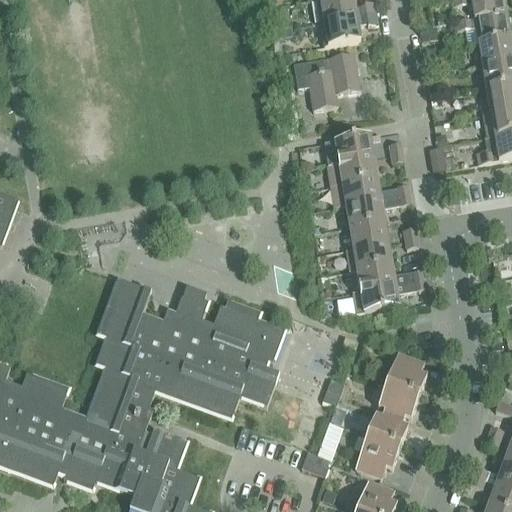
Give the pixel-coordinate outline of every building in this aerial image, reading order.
[(316,4),(320,28),(376,18),(374,7),(364,9),(364,11),(355,13),(352,0),(342,0),(319,4),(319,3),(316,4)] [(471,10),(474,24),(474,25),(507,19),(503,0),(470,0),(450,3),(451,13),(471,10)] [(376,18),(320,28),(324,52),(360,46),(358,31),(367,29),(368,31),(378,30),(376,18)] [(475,33),(478,48),(511,42),(507,19),(474,25),(474,24),(454,27),(455,37),(475,33)] [(286,42),(285,33),(282,34),(271,35),(272,44),(286,42)] [(478,48),(482,71),(511,66),(511,49),(511,42),(478,48)] [(309,93),(313,116),(338,112),(336,100),(359,96),(353,60),(293,70),(297,95),(309,93)] [(511,66),(482,71),(486,95),(511,90),(511,66)] [(511,90),(486,95),(490,119),(511,115),(511,90)] [(487,144),(494,142),(511,139),(511,115),(490,119),(483,120),(487,144)] [(511,139),(494,142),(497,157),(487,159),(487,157),(476,158),(478,170),(511,164),(511,139)] [(335,147),(339,169),(373,163),(369,141),(335,147)] [(389,151),(391,160),(403,158),(401,149),(389,151)] [(391,160),(392,170),(404,168),(403,158),(391,160)] [(327,171),(330,193),(377,185),(373,163),(339,169),(327,171)] [(334,214),(346,212),(380,206),(377,185),(330,193),(334,214)] [(396,193),(398,203),(410,201),(408,191),(396,193)] [(0,252),(1,253),(19,205),(0,198),(0,252)] [(410,201),(398,203),(399,212),(411,210),(410,201)] [(346,212),(349,233),(384,227),(380,206),(346,212)] [(349,233),(353,254),(387,248),(384,227),(349,233)] [(404,236),(405,245),(417,243),(415,234),(404,236)] [(417,243),(405,245),(407,255),(419,253),(417,243)] [(350,277),(357,276),(391,270),(387,248),(353,254),(346,255),(350,277)] [(357,276),(360,297),(395,291),(391,270),(357,276)] [(411,279),(412,288),(424,286),(423,277),(411,279)] [(192,511),(190,511),(200,484),(177,475),(187,448),(147,434),(153,416),(149,414),(155,398),(231,426),(240,403),(267,413),(279,380),(270,377),(285,336),(258,326),(260,319),(227,307),(225,314),(220,312),(213,330),(202,326),(208,308),(204,306),(206,299),(187,292),(176,320),(168,317),(164,328),(142,320),(151,297),(118,285),(97,340),(106,344),(96,371),(105,374),(87,424),(61,415),(69,395),(57,391),(27,379),(22,393),(5,386),(10,373),(6,371),(8,364),(0,360),(0,473),(53,493),(56,484),(92,497),(96,488),(123,498),(123,497),(137,502),(132,511),(192,511)] [(424,286),(412,288),(414,297),(426,295),(424,286)] [(395,291),(360,297),(364,319),(399,313),(395,291)] [(340,357),(345,359),(352,361),(358,347),(345,343),(340,357)] [(398,360),(386,392),(419,404),(426,383),(420,381),(424,370),(398,360)] [(322,408),(335,413),(345,388),(331,383),(322,408)] [(385,415),(381,424),(391,428),(395,418),(405,422),(411,425),(419,404),(386,392),(378,413),(385,415)] [(375,422),(367,443),(400,455),(408,434),(401,431),(405,422),(395,418),(391,428),(381,424),(375,422)] [(488,441),(500,446),(503,437),(491,433),(488,441)] [(500,446),(488,441),(485,450),(496,455),(500,446)] [(400,455),(367,443),(355,474),(382,484),(386,473),(392,475),(400,455)] [(301,474),(327,483),(330,474),(313,468),(316,459),(308,456),(301,474)] [(511,473),(504,470),(496,490),(511,496),(511,473)] [(473,482),(485,486),(488,477),(477,473),(473,482)] [(473,482),(470,491),(481,495),(485,486),(473,482)] [(368,488),(358,511),(396,511),(390,509),(394,498),(368,488)] [(511,511),(511,496),(496,490),(489,511),(492,511),(511,511)]
